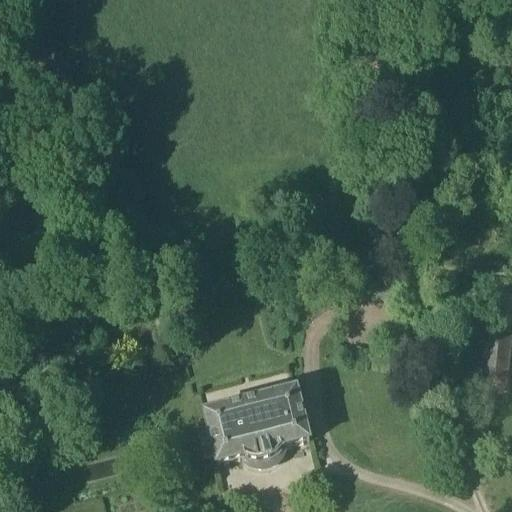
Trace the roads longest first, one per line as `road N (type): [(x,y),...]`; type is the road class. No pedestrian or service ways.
road 1 (track): [(461,511),(348,473),(324,448),(305,363),(317,327),(370,317),(425,340),(445,377)]
road 2 (track): [(445,377),(476,511)]
